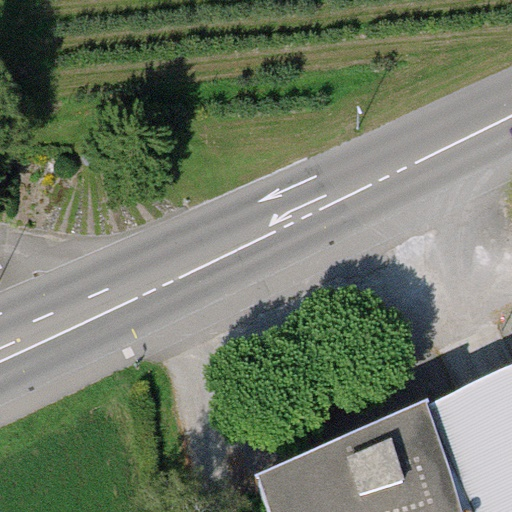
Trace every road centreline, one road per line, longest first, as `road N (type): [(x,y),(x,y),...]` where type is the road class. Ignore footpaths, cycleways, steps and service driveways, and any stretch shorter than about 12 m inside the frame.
road 1 (primary): [(0,361),(511,130)]
road 2 (unknown): [(186,329),(226,511)]
